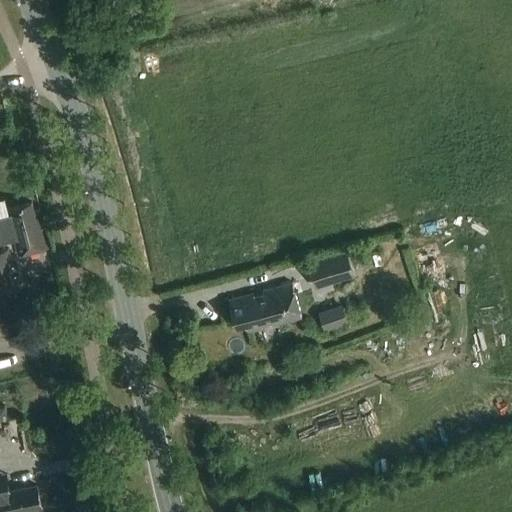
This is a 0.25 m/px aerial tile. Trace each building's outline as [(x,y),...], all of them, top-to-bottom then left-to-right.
[(7,210),(9,215),(0,217),(0,243),(7,242),(15,240),(19,256),(50,248),(45,228),(42,229),(41,225),(44,224),(41,212),(35,213),(33,203),(7,210)] [(0,285),(18,280),(17,277),(15,277),(13,268),(15,267),(10,250),(0,252),(0,285)] [(348,250),(307,263),(315,289),(356,276),(348,250)] [(302,316),(293,282),(264,290),(265,294),(255,297),(254,293),(230,299),(238,326),(247,324),(249,331),(302,316)] [(342,304),(319,312),(325,330),(348,322),(342,304)] [(0,477),(0,511),(25,511),(29,511),(28,508),(43,505),(39,486),(24,489),(11,492),(10,489),(6,490),(3,477),(0,477)]
